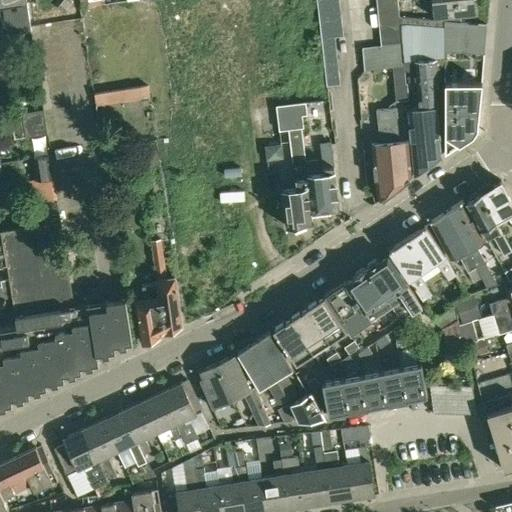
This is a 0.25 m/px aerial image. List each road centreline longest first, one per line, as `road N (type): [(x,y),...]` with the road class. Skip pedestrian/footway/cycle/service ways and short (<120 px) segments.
road 1 (unclassified): [(0,435),(251,311),(506,144)]
road 2 (residential): [(506,144),(500,90),(507,0)]
